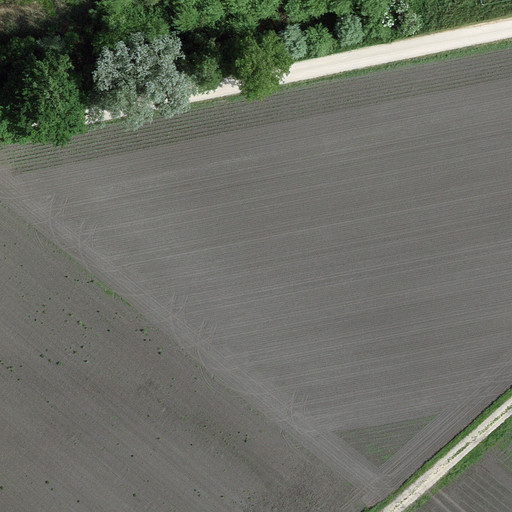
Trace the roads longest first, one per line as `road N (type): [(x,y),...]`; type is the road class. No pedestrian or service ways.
road 1 (track): [(511,29),(0,146)]
road 2 (track): [(390,511),(511,405)]
